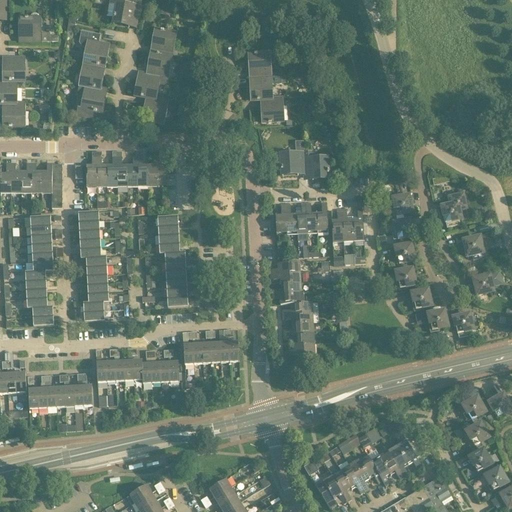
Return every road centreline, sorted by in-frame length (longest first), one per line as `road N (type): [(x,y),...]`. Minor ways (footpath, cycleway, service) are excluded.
road 1 (residential): [(252,193),(373,188),(376,281),(410,331)]
road 2 (residential): [(0,349),(148,340),(175,325),(232,324)]
road 3 (residential): [(232,324),(225,258),(192,245),(178,137)]
road 4 (tertiary): [(511,356),(327,403)]
road 5 (residential): [(425,207),(461,287),(455,294),(440,290),(422,258),(422,223)]
road 6 (tertiary): [(0,473),(155,437)]
road 7 (unclassified): [(425,141),(401,107),(367,0)]
road 8 (unclassified): [(511,243),(495,188),(425,141)]
road 9 (residential): [(252,193),(259,322)]
